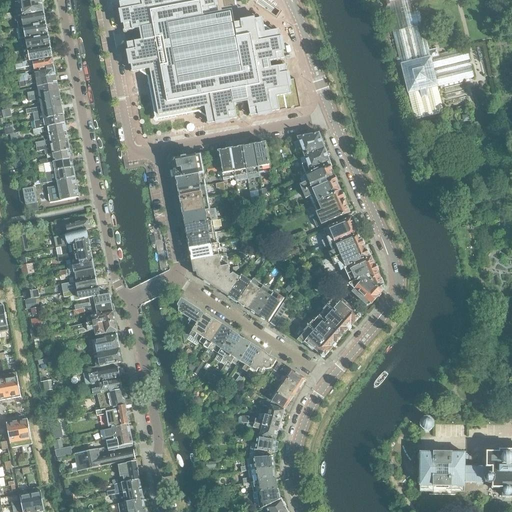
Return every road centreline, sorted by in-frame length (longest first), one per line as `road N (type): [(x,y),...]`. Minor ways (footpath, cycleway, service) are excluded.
road 1 (residential): [(124,302),(111,273),(60,0)]
road 2 (residential): [(328,381),(393,305),(399,274),(331,116)]
road 3 (residential): [(161,511),(158,443),(124,302)]
road 4 (residential): [(328,381),(186,290),(178,277)]
road 5 (residential): [(157,151),(331,116)]
road 6 (residential): [(157,151),(130,144),(105,0)]
road 7 (residential): [(304,511),(295,442),(328,381)]
road 8 (residential): [(178,277),(157,151)]
